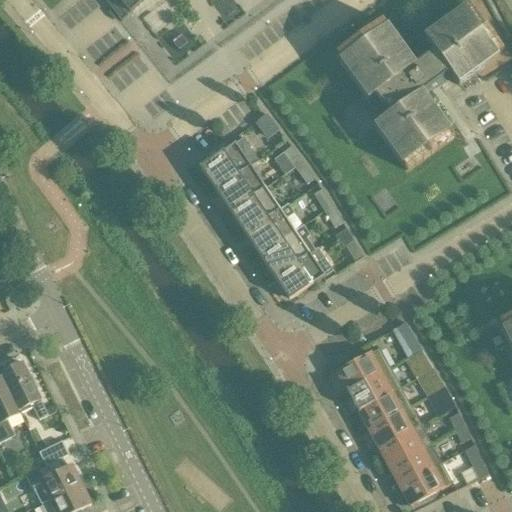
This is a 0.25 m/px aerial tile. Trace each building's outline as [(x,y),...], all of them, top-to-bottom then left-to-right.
[(103,0),(121,23),(145,0),(103,0)] [(388,29),(339,64),(367,102),(374,97),(389,117),(374,128),(401,167),(450,132),(435,112),(425,98),(422,94),(449,75),(453,79),(458,87),(497,59),(474,27),(462,11),(424,39),(434,53),(415,67),(400,45),(388,29)] [(271,138),(279,132),(266,116),(258,122),(271,138)] [(216,191),(227,184),(250,168),(251,169),(259,163),(243,140),(201,168),(216,191)] [(295,170),(303,164),(291,149),(283,155),(295,170)] [(303,164),(295,170),(307,186),(315,180),(303,164)] [(489,166),(467,179),(484,207),(505,194),(489,166)] [(231,213),(240,207),(265,190),(251,169),(250,168),(227,184),(216,191),(231,213)] [(265,190),(240,207),(231,213),(246,235),(252,231),(280,212),(265,190)] [(324,213),(332,208),(322,191),(314,196),(324,213)] [(264,255),(295,234),(286,221),(294,216),(288,206),(280,212),(252,231),(246,235),(261,257),(264,255)] [(332,208),(324,213),(334,230),(343,225),(332,208)] [(276,278),(315,252),(306,240),(310,238),(303,228),(295,234),(264,255),(261,257),(275,278),(276,278)] [(356,265),(364,260),(353,242),(345,248),(356,265)] [(317,250),(315,252),(276,278),(275,278),(291,301),(333,273),(317,250)] [(404,342),(413,337),(405,324),(397,330),(404,342)] [(511,327),(502,332),(511,352),(511,327)] [(347,394),(390,371),(379,351),(337,374),(346,392),(347,394)] [(425,377),(434,371),(426,359),(418,365),(425,377)] [(23,366),(1,377),(2,380),(3,380),(19,412),(31,406),(39,422),(49,418),(23,366)] [(390,371),(347,394),(357,413),(400,390),(390,371)] [(434,371),(425,377),(432,389),(441,384),(434,371)] [(2,380),(0,381),(0,445),(15,438),(7,422),(21,415),(19,412),(3,380),(2,380)] [(400,390),(357,413),(358,415),(359,415),(368,432),(411,409),(400,390)] [(446,414),(455,409),(448,396),(440,401),(446,414)] [(411,409),(368,432),(378,451),(421,427),(411,409)] [(456,433),(465,428),(459,416),(450,420),(456,433)] [(423,451),(423,452),(432,447),(421,427),(378,451),(389,470),(423,451)] [(465,428),(456,433),(462,446),(471,441),(465,428)] [(46,468),(70,457),(63,443),(40,454),(46,468)] [(399,489),(433,470),(433,469),(441,465),(432,447),(423,452),(423,451),(389,470),(399,489)] [(57,463),(26,479),(32,492),(35,491),(42,506),(49,502),(50,503),(82,487),(72,467),(62,473),(57,463)] [(433,470),(399,489),(410,508),(452,485),(441,465),(433,469),(433,470)] [(480,482),(489,478),(482,465),(473,469),(480,482)] [(49,502),(42,506),(45,511),(81,511),(92,506),(82,487),(50,503),(49,502)]
